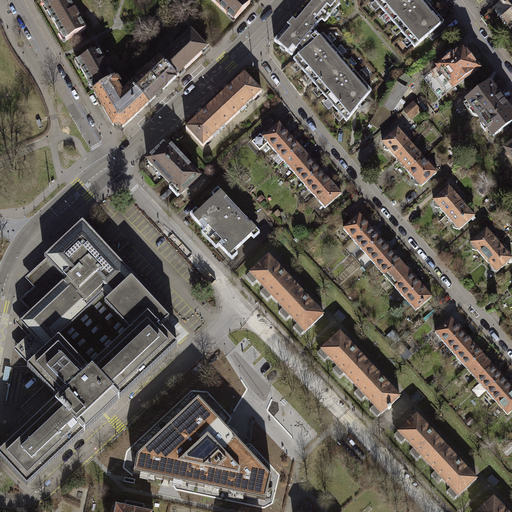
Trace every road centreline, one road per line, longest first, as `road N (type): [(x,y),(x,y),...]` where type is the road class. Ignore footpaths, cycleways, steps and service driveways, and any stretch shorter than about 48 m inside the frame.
road 1 (residential): [(111,165),(433,511)]
road 2 (residential): [(511,347),(247,42)]
road 3 (residential): [(18,0),(111,165)]
road 4 (tertiary): [(247,42),(111,165)]
